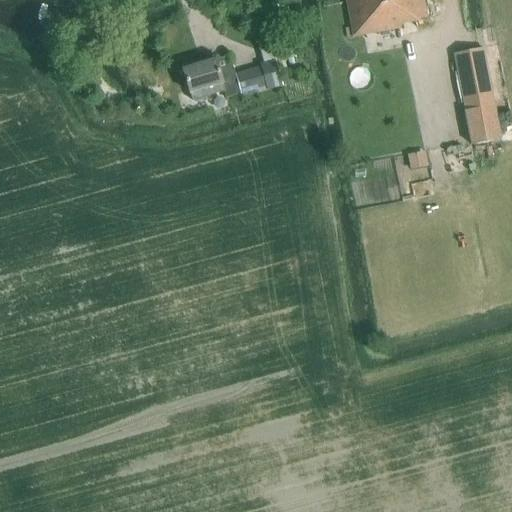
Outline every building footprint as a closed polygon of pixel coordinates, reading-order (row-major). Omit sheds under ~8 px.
[(345,0),(352,37),(402,28),(401,24),(427,19),(423,0),(345,0)] [(464,111),(493,106),(482,49),(453,54),(464,111)] [(224,94),(234,91),(229,76),(235,74),(229,56),(182,70),(190,96),(191,100),(196,103),(203,101),(205,97),(224,92),(224,94)] [(242,98),(268,91),(266,85),(274,83),(269,65),(231,76),(237,96),(241,95),(242,98)] [(500,108),(504,139),(511,138),(511,112),(511,107),(500,108)] [(424,156),(409,159),(411,170),(427,167),(424,156)]
